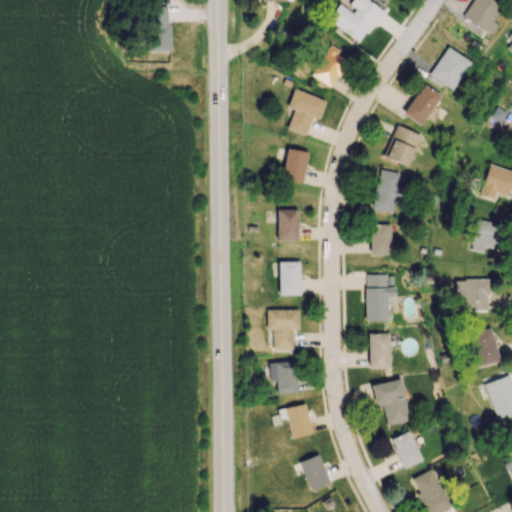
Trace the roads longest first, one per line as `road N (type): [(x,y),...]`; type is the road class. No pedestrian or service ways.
road 1 (residential): [(439,0),(353,125),(333,207),(337,400),(344,444),(379,511)]
road 2 (secondary): [(218,0),(223,511)]
